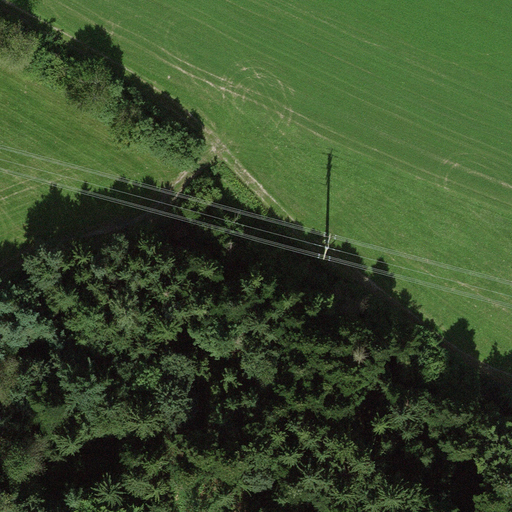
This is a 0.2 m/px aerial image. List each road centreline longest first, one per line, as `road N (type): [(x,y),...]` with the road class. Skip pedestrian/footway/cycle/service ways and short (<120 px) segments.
road 1 (track): [(0,5),(178,113),(305,253),(452,363),(511,390)]
road 2 (track): [(0,274),(76,244),(305,253)]
